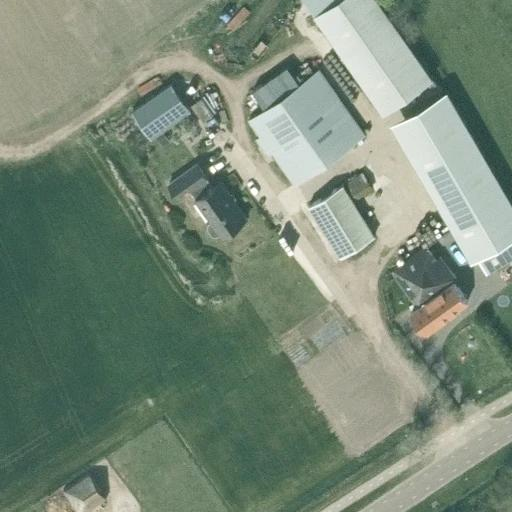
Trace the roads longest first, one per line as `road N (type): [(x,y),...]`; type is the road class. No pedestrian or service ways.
road 1 (track): [(179,75),(38,156),(0,160)]
road 2 (tertiary): [(511,429),(383,511)]
